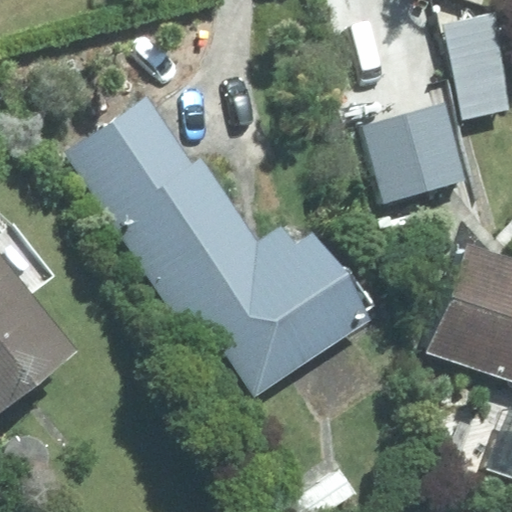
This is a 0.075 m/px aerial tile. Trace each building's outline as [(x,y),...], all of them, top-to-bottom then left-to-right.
[(471,7),(418,24),(453,137),(507,121),(471,7)] [(54,147),(180,333),(200,320),(246,389),(362,310),(304,223),(285,236),(272,218),(248,235),(192,153),(185,157),(138,89),(54,147)] [(353,123),(376,197),(456,175),(435,99),(353,123)] [(511,251),(455,234),(420,348),(511,376),(511,251)] [(0,260),(0,392),(64,340),(0,260)] [(511,426),(475,419),(464,477),(511,485),(511,426)] [(332,461),(281,499),(290,511),(316,511),(350,487),(332,461)]
